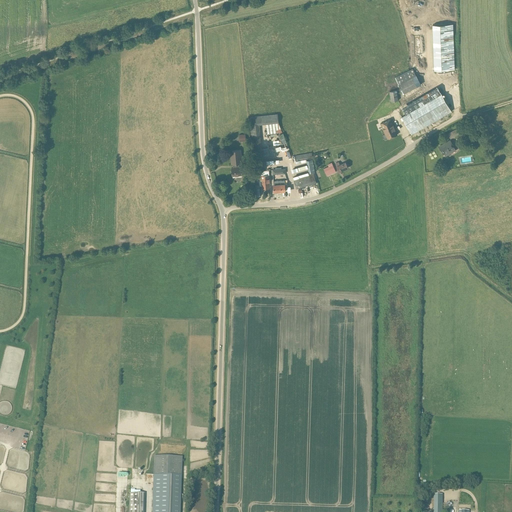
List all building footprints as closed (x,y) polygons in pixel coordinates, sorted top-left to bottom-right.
[(452,24),(432,25),(434,70),(454,69),(452,24)] [(402,93),(421,85),(413,68),(395,76),(402,93)] [(391,102),(398,100),(397,90),(389,92),(391,102)] [(452,111),(442,94),(402,117),(412,134),(452,111)] [(255,172),(264,171),(262,156),(268,155),(267,148),(261,148),(259,125),(266,124),(268,134),(283,132),(279,122),(278,113),(249,117),(250,124),(248,124),(254,172),(255,171),(255,172)] [(387,139),(397,134),(396,131),(397,131),(392,119),(380,124),(385,135),(386,135),(387,139)] [(448,133),(451,139),(460,133),(457,128),(448,133)] [(439,146),(443,154),(454,148),(450,140),(439,146)] [(241,150),(230,151),(230,154),(231,164),(233,164),(233,168),(232,168),(233,176),(242,175),(242,167),(239,167),(239,164),(242,163),(241,150)] [(296,160),(313,157),(312,152),(295,155),(296,160)] [(306,160),(308,173),(314,172),(312,159),(306,160)] [(348,167),(345,162),(340,165),(339,162),(335,163),(337,166),(339,171),(348,167)] [(333,164),(324,169),(326,173),(335,169),(333,164)] [(292,175),(308,172),(306,165),(291,168),(292,175)] [(270,188),(269,175),(259,175),(259,173),(254,173),(255,179),(256,179),(256,181),(262,181),(262,189),(270,188)] [(314,174),(294,179),(296,189),(316,183),(314,174)] [(274,179),(274,181),(273,181),(274,191),(285,191),(284,180),(281,181),(280,178),(274,179)] [(152,511),(180,511),(182,457),(154,456),(152,511)] [(118,472),(117,482),(128,482),(128,472),(118,472)] [(128,511),(144,511),(145,493),(129,493),(128,511)] [(434,495),(433,511),(442,511),(442,505),(444,505),(444,502),(442,502),(443,495),(434,495)]
